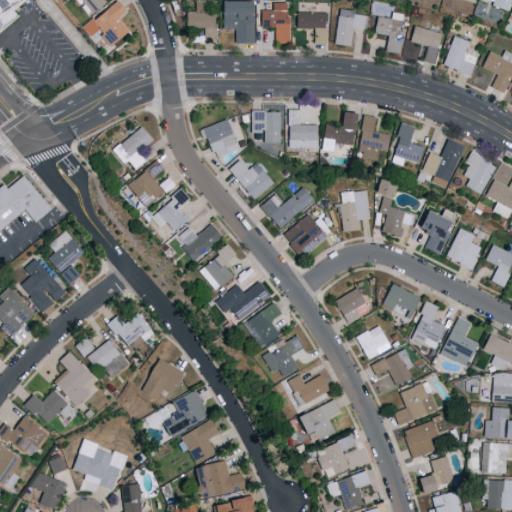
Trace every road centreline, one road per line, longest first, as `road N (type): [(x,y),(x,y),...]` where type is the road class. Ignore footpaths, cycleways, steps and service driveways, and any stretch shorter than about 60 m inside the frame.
road 1 (residential): [(404,511),(342,363),(297,292),(182,147),(150,0)]
road 2 (tertiary): [(42,132),(153,79),(303,76),(394,86),(511,136)]
road 3 (residential): [(287,501),(211,373),(81,196)]
road 4 (residential): [(297,292),(349,257),(385,254),(511,317)]
road 5 (residential): [(0,391),(133,272)]
